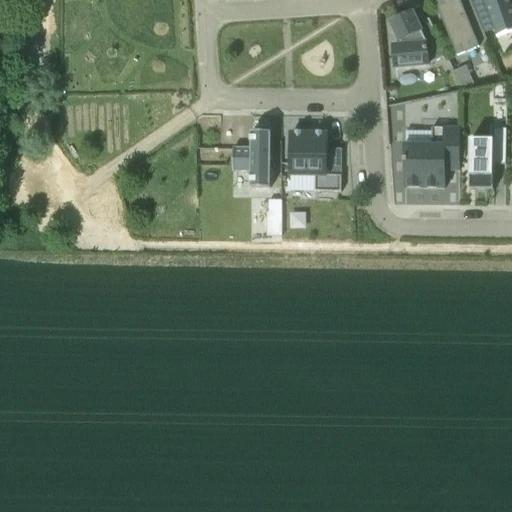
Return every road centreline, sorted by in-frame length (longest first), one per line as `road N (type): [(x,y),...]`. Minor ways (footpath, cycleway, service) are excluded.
road 1 (residential): [(370,99),(384,220),(410,228),(511,229)]
road 2 (residential): [(207,12),(210,96),(370,99)]
road 3 (residential): [(355,4),(207,12)]
